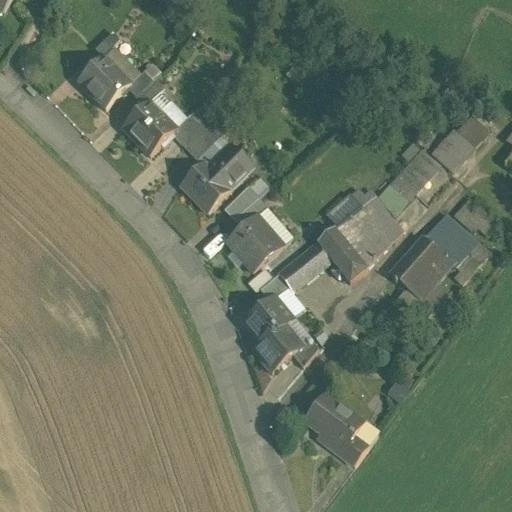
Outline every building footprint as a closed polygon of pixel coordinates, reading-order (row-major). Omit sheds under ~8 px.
[(14,0),(0,0),(0,13),(4,16),(14,0)] [(114,34),(98,50),(106,60),(123,44),(114,34)] [(122,77),(106,60),(79,85),(104,113),(131,88),(132,87),(131,86),(122,77)] [(163,76),(153,65),(145,73),(156,83),(163,76)] [(133,67),(122,77),(131,86),(142,76),(133,67)] [(142,76),(131,86),(132,87),(131,88),(140,98),(155,84),(156,83),(145,73),(142,76)] [(140,98),(136,102),(144,110),(149,106),(150,107),(160,98),(164,93),(155,84),(140,98)] [(170,109),(160,98),(150,107),(161,118),(170,109)] [(144,110),(123,130),(151,159),(172,139),(177,134),(161,118),(150,107),(149,106),(144,110)] [(177,134),(172,139),(185,153),(199,130),(207,117),(210,112),(204,107),(177,134)] [(225,137),(207,117),(199,130),(215,146),(225,137)] [(215,146),(199,130),(185,153),(197,164),(215,146)] [(472,153),(453,136),(445,144),(432,158),(451,176),(472,153)] [(215,146),(197,164),(202,170),(205,168),(209,173),(226,156),(215,146)] [(511,148),(511,149),(503,162),(511,167),(511,148)] [(226,156),(209,173),(231,195),(252,174),(251,173),(248,176),(229,156),(232,153),(231,152),(226,156)] [(421,155),(377,203),(393,223),(440,172),(421,155)] [(202,170),(181,190),(208,218),(232,196),(231,195),(209,173),(205,168),(202,170)] [(248,192),(224,215),(234,225),(259,203),(248,192)] [(451,215),(471,237),(489,221),(469,199),(451,215)] [(361,212),(350,200),(326,221),(336,232),(361,212)] [(377,203),(375,201),(361,212),(365,217),(375,208),(398,236),(388,246),(389,247),(390,248),(403,236),(377,203)] [(259,203),(234,225),(242,234),(257,221),(258,221),(267,213),(259,203)] [(398,236),(375,208),(365,217),(388,246),(398,236)] [(365,217),(361,212),(336,232),(333,235),(365,273),(389,247),(388,246),(365,217)] [(490,257),(444,218),(435,228),(449,240),(436,254),(451,268),(460,275),(454,282),(462,289),(481,268),(490,257)] [(258,221),(257,221),(242,234),(227,247),(253,278),(282,253),(266,235),(268,233),(258,221)] [(365,273),(333,235),(317,248),(333,266),(337,271),(332,275),(338,282),(343,278),(349,286),(365,273)] [(436,254),(422,243),(390,279),(419,305),(431,292),(451,268),(436,254)] [(317,248),(279,279),(294,298),(333,266),(317,248)] [(265,273),(248,288),(256,297),(273,282),(265,273)] [(277,282),(261,295),(270,307),(274,303),(275,304),(287,294),(277,282)] [(443,303),(431,292),(419,305),(432,316),(443,303)] [(270,307),(244,328),(261,350),(286,330),(292,325),(275,304),(274,303),(270,307)] [(261,350),(255,355),(273,377),(293,361),(304,352),(302,351),(286,330),(261,350)] [(311,344),(302,351),(304,352),(293,361),(303,373),(319,354),(311,344)] [(383,357),(365,345),(359,353),(377,366),(383,357)] [(326,400),(305,428),(342,456),(344,457),(355,442),(365,429),(326,400)] [(378,439),(365,429),(355,442),(369,452),(378,439)] [(369,452),(355,442),(344,457),(342,456),(339,460),(354,471),(369,452)]
